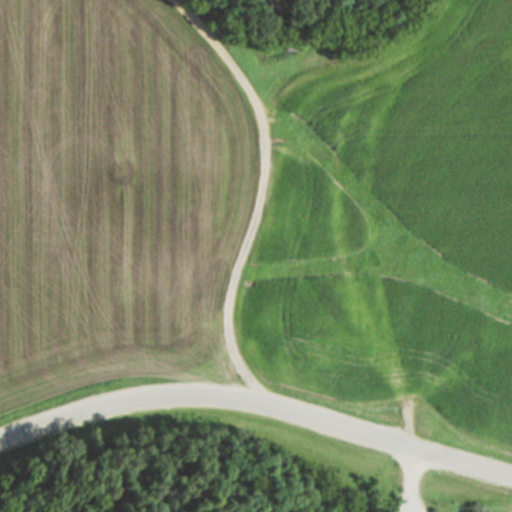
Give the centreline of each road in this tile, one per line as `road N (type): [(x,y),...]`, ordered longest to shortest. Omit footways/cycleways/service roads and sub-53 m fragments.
road 1 (secondary): [(511,477),(250,400),(213,397),(121,407),(0,445)]
road 2 (track): [(250,400),(237,383),(234,317),(268,197),(270,143),(255,103),(177,0)]
